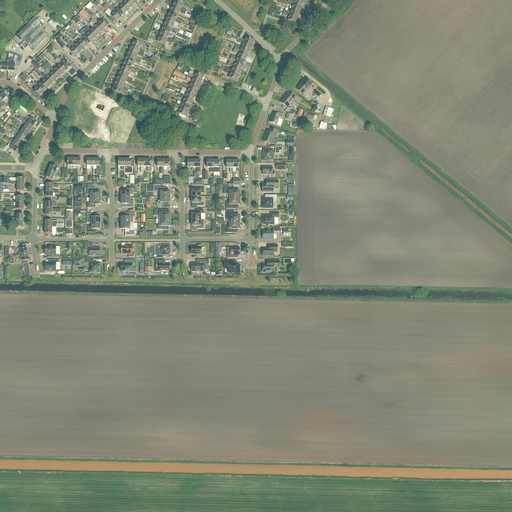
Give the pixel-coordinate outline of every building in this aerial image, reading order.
[(125,0),(118,0),(118,1),(129,11),(132,7),(126,1),(125,0)] [(301,8),(303,3),(295,0),(294,3),(288,1),(288,3),(301,8)] [(118,4),(116,6),(119,9),(125,15),(129,11),(118,1),(117,2),(118,4)] [(172,8),(180,11),(186,14),(187,11),(181,9),(183,6),(175,2),(172,8)] [(300,13),(301,8),(288,3),(287,5),(293,7),(292,10),(300,13)] [(112,6),(111,8),(121,19),(125,15),(119,9),(117,11),(113,7),(112,6)] [(199,16),(202,9),(196,7),(194,13),(199,16)] [(111,8),(109,10),(113,14),(111,16),(117,23),(121,19),(111,8)] [(178,16),(179,13),(185,16),(186,14),(180,11),(172,8),(170,13),(178,16)] [(298,18),(300,13),(292,10),(291,13),(285,11),(284,13),(298,18)] [(168,18),(176,21),(182,23),(183,21),(177,18),(178,16),(170,13),(168,18)] [(296,24),(298,18),(284,13),(283,16),(289,18),(288,21),(296,24)] [(166,22),(174,26),(175,23),(181,26),(182,23),(176,21),(168,18),(166,22)] [(53,29),(54,28),(57,32),(61,28),(56,22),(55,23),(51,19),(47,23),(53,29)] [(93,21),(103,31),(108,27),(102,21),(99,23),(95,19),(93,21)] [(18,35),(16,37),(20,42),(22,40),(23,40),(28,45),(30,44),(35,49),(46,38),(42,33),(43,31),(38,26),(39,25),(34,20),(30,24),(18,35)] [(91,22),(96,27),(94,29),(100,35),(103,31),(93,21),(91,22)] [(164,27),(172,31),(177,33),(178,31),(173,28),(174,26),(166,22),(164,27)] [(87,27),(85,28),(96,39),(100,35),(94,29),(93,29),(91,31),(87,27)] [(169,36),(171,33),(176,35),(177,33),(172,31),(164,27),(162,32),(169,36)] [(84,30),(82,32),(86,36),(92,43),(96,39),(85,28),(84,30)] [(159,37),(167,41),(173,43),(174,41),(168,38),(169,36),(162,32),(159,37)] [(79,34),(78,36),(88,46),(92,43),(86,36),(84,39),(79,34)] [(77,39),(75,41),(78,44),(84,50),(88,46),(78,36),(76,38),(77,39)] [(157,42),(165,46),(166,43),(172,45),(173,43),(167,41),(159,37),(157,42)] [(244,44),(252,47),(254,42),(246,38),(245,41),(239,39),(238,41),(244,43),(244,44)] [(62,49),(66,46),(60,40),(56,43),(62,49)] [(250,52),(252,47),(244,44),(244,43),(238,41),(238,43),(243,46),(242,48),(250,52)] [(72,42),(70,43),(80,54),(84,50),(78,44),(76,46),(72,42)] [(140,50),(145,53),(146,51),(141,48),(142,45),(134,42),(132,47),(140,50)] [(53,54),(59,48),(54,43),(47,50),(49,52),(50,51),(53,54)] [(70,43),(68,45),(71,48),(69,50),(70,52),(76,58),(80,54),(70,43)] [(144,55),(145,53),(140,50),(132,47),(130,52),(137,55),(139,53),(144,55)] [(248,57),(250,52),(242,48),(241,51),(235,49),(234,51),(240,53),(248,57)] [(245,62),(248,57),(240,53),(234,51),(233,53),(239,56),(238,58),(245,62)] [(136,58),(137,55),(130,52),(127,57),(135,60),(141,63),(142,61),(136,58)] [(127,57),(125,62),(133,65),(134,63),(140,65),(145,67),(145,68),(151,70),(152,68),(144,65),(144,64),(141,63),(135,60),(127,57)] [(58,59),(57,60),(67,71),(71,67),(65,61),(62,58),(60,60),(58,59)] [(243,67),(245,62),(238,58),(236,61),(231,59),(230,61),(235,63),(243,67)] [(63,75),(67,71),(57,60),(55,62),(59,66),(57,69),(63,75)] [(9,66),(9,63),(9,61),(7,61),(6,66),(2,65),(1,65),(1,71),(8,72),(8,66),(9,66)] [(8,66),(8,72),(15,72),(15,66),(16,66),(16,61),(14,61),(14,63),(9,63),(9,66),(8,66)] [(233,68),(241,72),(243,67),(235,63),(230,61),(229,63),(234,65),(233,68)] [(132,68),(133,65),(125,62),(123,67),(131,70),(137,73),(137,70),(132,68)] [(63,75),(57,69),(55,71),(51,66),(49,68),(59,78),(63,75)] [(136,75),(137,73),(131,70),(123,67),(121,72),(129,75),(130,72),(136,75)] [(59,78),(49,68),(45,72),(49,76),(55,82),(59,78)] [(239,77),(241,72),(233,68),(232,71),(226,68),(226,71),(231,73),(239,77)] [(237,82),(239,77),(231,73),(226,71),(225,73),(230,75),(229,78),(237,82)] [(121,72),(119,76),(126,80),(132,83),(136,84),(137,82),(133,81),(133,80),(127,78),(129,75),(121,72)] [(55,82),(49,76),(47,78),(43,74),(41,75),(52,86),(55,82)] [(193,79),(201,82),(203,77),(196,74),(194,76),(189,74),(188,76),(193,79)] [(48,90),(42,84),(40,86),(35,81),(36,80),(31,75),(29,78),(34,83),(33,83),(44,94),(48,90)] [(48,90),(52,86),(41,75),(40,77),(44,82),(42,84),(48,90)] [(119,76),(116,81),(124,85),(125,82),(131,85),(132,83),(126,80),(119,76)] [(199,87),(201,82),(193,79),(188,76),(187,78),(192,81),(191,84),(199,87)] [(314,92),(312,90),(309,88),(312,85),(305,79),(301,84),(312,94),(314,92)] [(123,88),(124,85),(116,81),(114,86),(122,90),(128,92),(129,90),(123,88)] [(40,98),(44,94),(33,83),(32,85),(36,89),(34,91),(40,98)] [(197,92),(199,87),(191,84),(190,86),(185,84),(184,86),(189,89),(197,92)] [(312,94),(301,84),(296,90),(303,96),(306,92),(308,94),(313,98),(315,96),(312,94)] [(112,91),(114,93),(113,95),(120,98),(122,95),(120,95),(121,92),(127,95),(128,92),(122,90),(114,86),(112,91)] [(195,97),(197,92),(189,89),(184,86),(183,88),(188,91),(187,94),(195,97)] [(195,97),(187,94),(186,96),(180,94),(177,92),(176,94),(180,96),(179,96),(185,99),(193,102),(195,97)] [(285,98),(296,107),(298,105),(296,103),(295,103),(293,101),(296,98),(289,92),(285,98)] [(0,99),(2,102),(3,101),(6,98),(10,102),(12,100),(8,96),(7,97),(3,93),(0,95),(0,99)] [(93,135),(104,105),(94,101),(96,98),(82,93),(74,115),(76,116),(74,123),(75,123),(72,131),(81,134),(81,131),(93,135)] [(191,107),(193,102),(185,99),(179,96),(178,98),(184,101),(183,104),(191,107)] [(294,109),(296,107),(285,98),(280,103),(287,109),(290,105),(292,107),(294,109)] [(7,105),(3,101),(2,102),(0,99),(0,104),(1,103),(5,107),(7,109),(9,107),(7,105)] [(191,107),(183,104),(182,106),(176,104),(175,106),(181,109),(188,112),(191,107)] [(23,112),(25,113),(29,109),(23,105),(21,107),(20,107),(17,111),(22,115),(23,112)] [(186,117),(188,112),(181,109),(175,106),(174,108),(180,111),(178,114),(186,117)] [(333,110),(328,108),(324,122),(329,123),(333,110)] [(277,113),(276,115),(273,114),(270,123),(280,126),(282,120),(281,120),(283,115),(277,113)] [(25,121),(24,122),(33,128),(36,122),(31,119),(29,122),(26,120),(25,121)] [(29,133),(33,128),(24,122),(23,123),(22,124),(26,126),(24,129),(29,133)] [(318,128),(325,131),(327,124),(320,122),(318,128)] [(26,138),(29,133),(24,129),(22,132),(21,132),(20,134),(26,138)] [(275,139),(278,132),(271,129),(270,133),(267,132),(266,135),(263,142),(271,145),(274,138),(275,139)] [(22,143),(26,138),(20,134),(18,136),(19,136),(17,139),(22,143)] [(19,148),(22,143),(17,139),(15,142),(12,140),(11,141),(10,142),(13,144),(19,148)] [(19,148),(13,144),(11,146),(12,146),(10,149),(15,153),(19,148)] [(273,161),(273,151),(263,150),(263,156),(263,161),(268,161),(268,160),(273,161)] [(131,160),(125,160),(124,167),(124,171),(124,174),(132,174),(132,168),(131,168),(131,160)] [(48,172),(55,175),(57,169),(59,169),(60,167),(54,164),(53,167),(51,166),(48,172)] [(74,181),(74,183),(78,183),(83,183),(83,177),(77,177),(77,176),(77,170),(73,170),(73,181),(74,181)] [(55,175),(48,172),(46,178),(53,180),(54,178),(57,179),(58,176),(55,175)] [(266,181),(266,185),(263,185),(263,193),(273,193),(278,193),(278,188),(278,181),(270,181),(266,181)] [(160,197),(171,197),(171,196),(170,195),(170,192),(163,192),(163,188),(155,188),(155,192),(158,192),(158,194),(160,194),(160,197)] [(192,197),(201,197),(201,194),(204,194),(204,188),(197,188),(197,191),(192,191),(192,197)] [(100,195),(100,193),(93,193),(93,189),(87,189),(87,195),(91,195),(91,199),(101,199),(101,196),(100,195)] [(127,193),(121,193),(121,199),(130,199),(130,196),(133,196),(133,189),(131,189),(127,189),(127,193)] [(229,194),(229,199),(241,199),(241,195),(240,195),(240,192),(234,192),(234,189),(224,189),(224,194),(229,194)] [(277,203),(277,196),(269,196),(269,199),(263,199),(263,209),(273,209),(273,203),(277,203)] [(170,199),(171,197),(160,197),(160,200),(158,200),(158,203),(156,203),(156,207),(163,207),(163,203),(170,203),(170,200),(170,199)] [(201,201),(201,197),(192,197),(192,204),(197,204),(197,207),(204,207),(204,201),(201,201)] [(101,199),(91,199),(91,202),(87,202),(87,208),(93,208),(93,205),(100,205),(100,202),(101,201),(101,199)] [(130,202),(130,199),(121,199),(121,205),(127,205),(127,208),(133,208),(133,202),(130,202)] [(241,203),(241,199),(229,199),(229,203),(226,203),(226,209),(234,209),(234,205),(240,206),(240,203),(241,203)] [(192,220),(201,220),(201,214),(203,214),(203,210),(197,210),(197,214),(192,214),(192,220)] [(170,220),(170,214),(164,214),(164,211),(154,211),(154,216),(160,216),(160,220),(170,220)] [(229,223),(240,223),(240,216),(234,216),(234,213),(226,213),(226,219),(229,219),(229,223)] [(263,216),(263,220),(263,225),(274,225),(274,218),(279,218),(279,213),(271,213),(271,216),(263,216)] [(92,224),(100,224),(100,218),(94,218),(94,214),(87,214),(87,221),(87,224),(92,224)] [(121,219),(120,219),(120,224),(133,224),(133,218),(135,218),(135,214),(127,214),(127,218),(121,218),(121,219)] [(170,227),(170,220),(160,220),(160,224),(157,224),(157,230),(164,230),(164,227),(170,227)] [(204,220),(201,220),(192,220),(192,227),(197,227),(197,230),(204,230),(204,220)] [(240,223),(229,223),(229,227),(226,227),(226,234),(234,234),(234,230),(240,230),(240,223)] [(88,233),(94,233),(94,230),(100,230),(100,224),(92,224),(92,227),(88,227),(88,233)] [(121,229),(121,230),(127,230),(127,236),(135,236),(135,230),(133,230),(133,227),(133,224),(120,224),(120,229),(121,229)] [(273,240),(273,235),(279,235),(279,230),(273,230),(273,232),(262,232),(262,239),(269,239),(269,241),(273,240)] [(100,257),(100,249),(93,249),(93,245),(85,245),(85,251),(89,251),(89,257),(100,257)] [(156,259),(163,259),(163,256),(170,256),(170,250),(170,245),(165,245),(165,246),(160,246),(160,256),(156,256),(156,259)] [(191,255),(198,255),(198,258),(205,258),(205,253),(201,253),(201,248),(201,246),(198,246),(198,248),(191,248),(191,255)] [(262,257),(274,257),(274,253),(277,253),(277,246),(269,246),(269,249),(262,249),(262,257)] [(56,255),(56,247),(45,247),(45,255),(53,255),(53,258),(59,258),(59,255),(56,255)] [(134,258),(134,255),(132,255),(132,247),(121,247),(121,255),(128,255),(128,258),(134,258)] [(227,253),(227,258),(233,258),(233,255),(240,255),(240,249),(231,249),(231,248),(227,248),(227,253)] [(19,256),(28,255),(27,249),(21,250),(21,253),(19,253),(19,255),(17,255),(17,258),(19,258),(20,258),(19,256)] [(59,263),(59,260),(53,260),(53,263),(45,263),(45,271),(56,271),(56,263),(59,263)] [(100,273),(100,263),(93,263),(93,260),(86,260),(86,263),(90,263),(90,273),(100,273)] [(208,265),(208,260),(201,260),(201,264),(192,264),(191,268),(191,269),(191,271),(191,272),(204,272),(204,265),(208,265)] [(121,264),(121,272),(132,272),(136,272),(136,264),(136,261),(129,261),(129,264),(121,264)] [(163,264),(163,261),(155,261),(155,273),(159,273),(159,272),(169,272),(169,268),(170,268),(170,264),(163,264)] [(235,266),(235,262),(224,262),(224,269),(228,269),(228,273),(240,273),(240,266),(235,266)] [(262,273),(274,273),(274,268),(280,268),(280,262),(267,262),(267,265),(262,265),(262,273)]
